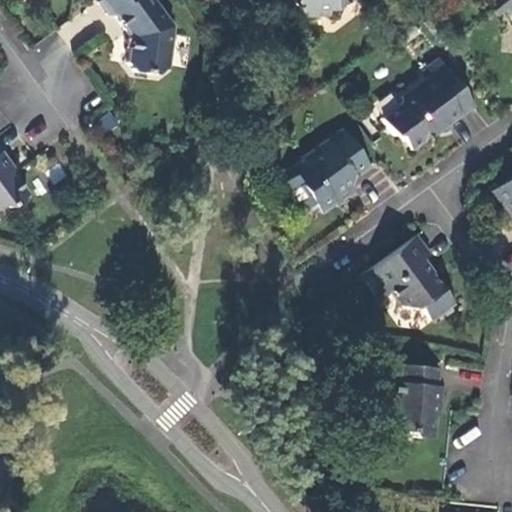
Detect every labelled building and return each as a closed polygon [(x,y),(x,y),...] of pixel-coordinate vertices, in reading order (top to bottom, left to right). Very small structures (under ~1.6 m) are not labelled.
[(114,16),(130,39),(161,17),(148,0),(101,0),(97,4),(105,16),(114,16)] [(293,0),(294,6),(303,19),(328,18),(328,12),(337,12),(350,2),(356,3),(360,0),(293,0)] [(511,0),(510,0),(500,8),(511,25),(511,0)] [(161,17),(130,39),(127,65),(133,73),(155,77),(165,70),(171,27),(167,22),(165,23),(161,17)] [(430,79),(443,70),(437,62),(425,71),(430,79)] [(472,111),(443,70),(430,79),(399,102),(398,108),(378,122),(391,140),(399,142),(408,155),(431,138),(431,135),(443,126),(446,130),(472,111)] [(356,179),(367,172),(341,133),(301,162),(302,164),(288,173),(290,180),(279,188),(306,227),(332,208),(334,210),(354,196),(350,189),(350,180),(356,179)] [(0,153),(0,209),(1,208),(8,210),(27,195),(9,170),(12,168),(1,153),(0,153)] [(511,174),(489,192),(501,208),(496,212),(504,223),(510,219),(511,222),(511,174)] [(428,260),(415,240),(360,279),(377,304),(387,296),(397,310),(415,314),(418,312),(426,324),(431,324),(452,310),(437,288),(433,291),(429,285),(430,278),(421,265),(428,260)] [(439,369),(396,364),(394,382),(390,381),(388,394),(392,400),(389,430),(411,432),(415,437),(433,439),(435,413),(434,413),(434,406),(440,407),(442,387),(437,387),(439,369)]
